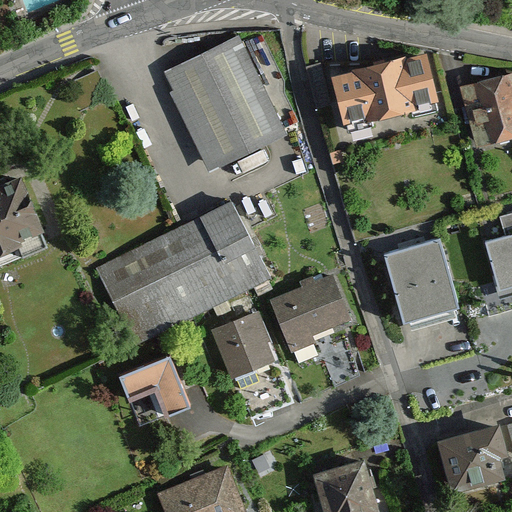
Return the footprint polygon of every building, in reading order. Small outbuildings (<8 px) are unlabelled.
[(166,74),(213,170),(289,133),(241,36),(166,74)] [(336,76),(350,136),(440,117),(426,56),(336,76)] [(511,73),(464,89),(483,149),(511,139),(511,73)] [(0,257),(47,239),(24,180),(0,189),(0,257)] [(99,264),(135,344),(269,283),(232,204),(99,264)] [(511,229),(484,238),(500,288),(511,284),(511,229)] [(441,234),(384,248),(404,318),(460,303),(441,234)] [(275,299),(296,355),(321,346),(318,338),(355,324),(336,276),(275,299)] [(216,331),(241,393),(288,374),(263,312),(216,331)] [(168,413),(191,403),(169,351),(119,372),(129,396),(156,384),(168,413)] [(445,443),(458,499),(511,486),(511,455),(506,429),(445,443)] [(320,476),(329,511),(382,511),(369,463),(320,476)] [(162,494),(168,511),(245,511),(229,468),(162,494)]
